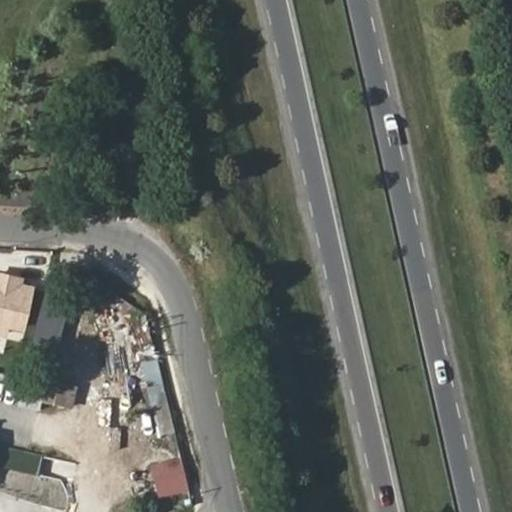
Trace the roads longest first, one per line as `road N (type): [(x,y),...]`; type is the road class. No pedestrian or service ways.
road 1 (primary): [(272,0),(388,511)]
road 2 (primary): [(473,511),(361,0)]
road 3 (residential): [(0,230),(122,235),(173,275),(225,501)]
road 4 (unknown): [(0,407),(82,440),(96,456),(102,511)]
